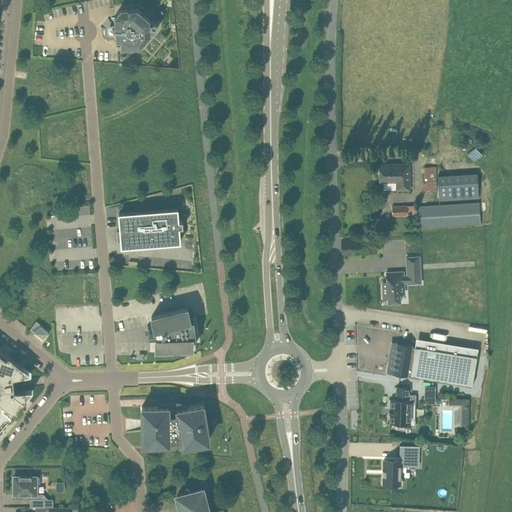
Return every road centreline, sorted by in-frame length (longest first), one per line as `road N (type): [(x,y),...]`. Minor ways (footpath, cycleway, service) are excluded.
road 1 (unclassified): [(111,377),(82,8)]
road 2 (unclassified): [(340,369),(331,0)]
road 3 (secondary): [(272,218),(270,38)]
road 4 (track): [(488,511),(511,342)]
road 5 (residential): [(111,377),(117,439),(137,461),(142,511)]
road 6 (residential): [(0,141),(17,0)]
road 7 (unclassified): [(340,511),(340,369)]
road 8 (secondary): [(272,218),(267,352)]
road 9 (secondary): [(289,348),(272,218)]
